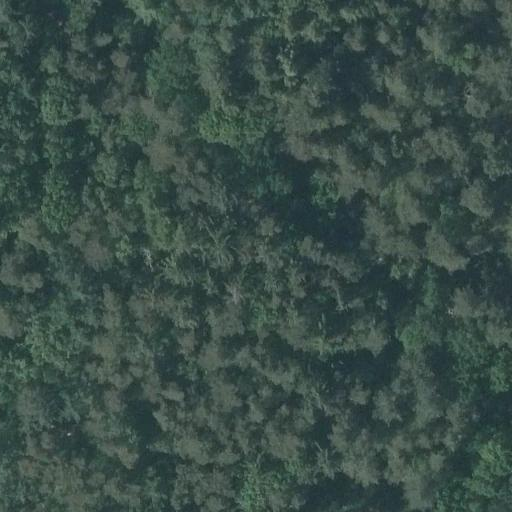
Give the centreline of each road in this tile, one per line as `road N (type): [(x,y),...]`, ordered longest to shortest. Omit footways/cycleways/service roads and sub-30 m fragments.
road 1 (unknown): [(118,0),(511,381)]
road 2 (track): [(452,511),(511,395)]
